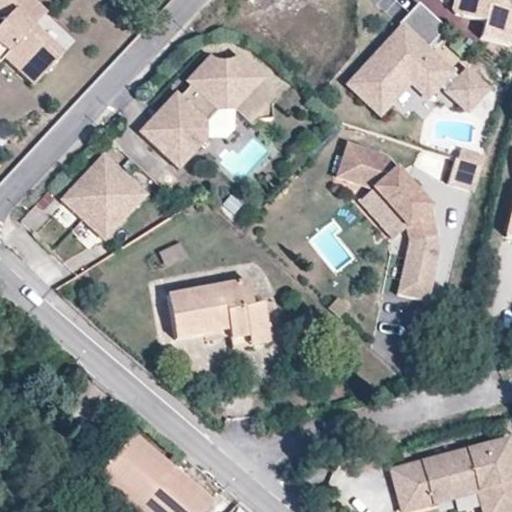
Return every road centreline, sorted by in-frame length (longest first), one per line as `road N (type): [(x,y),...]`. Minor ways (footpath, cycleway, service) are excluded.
road 1 (residential): [(218,467),(511,386)]
road 2 (residential): [(0,274),(218,467)]
road 3 (residential): [(0,205),(193,0)]
